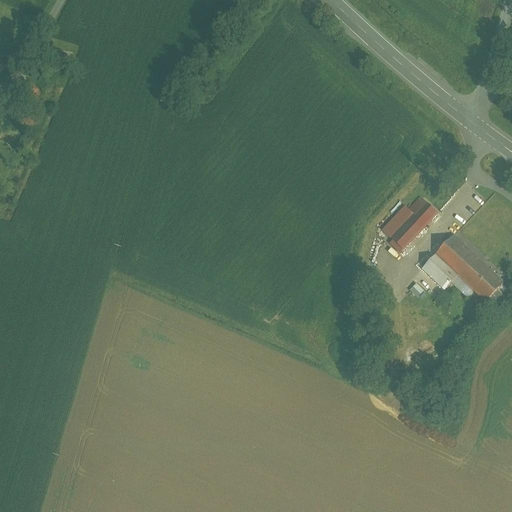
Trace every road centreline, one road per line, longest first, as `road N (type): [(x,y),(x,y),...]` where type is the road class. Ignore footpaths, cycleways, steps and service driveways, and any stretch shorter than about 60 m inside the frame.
road 1 (secondary): [(331,0),(467,119)]
road 2 (residential): [(467,119),(510,0)]
